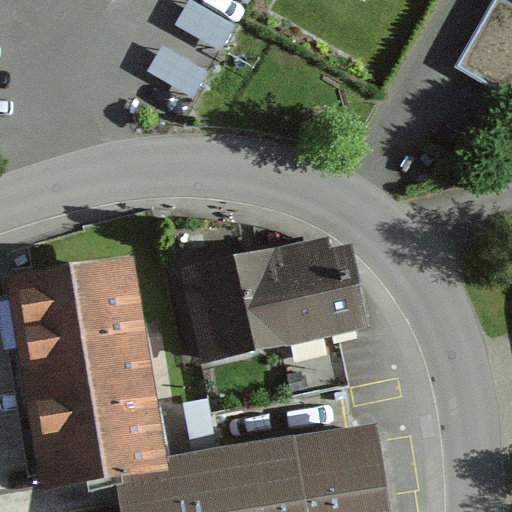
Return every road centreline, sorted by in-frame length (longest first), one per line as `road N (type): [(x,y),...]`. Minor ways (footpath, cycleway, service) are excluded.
road 1 (residential): [(464,511),(465,457),(446,339),(403,252),(318,184),(181,161),(40,183),(0,200)]
road 2 (unknown): [(318,184),(459,0)]
